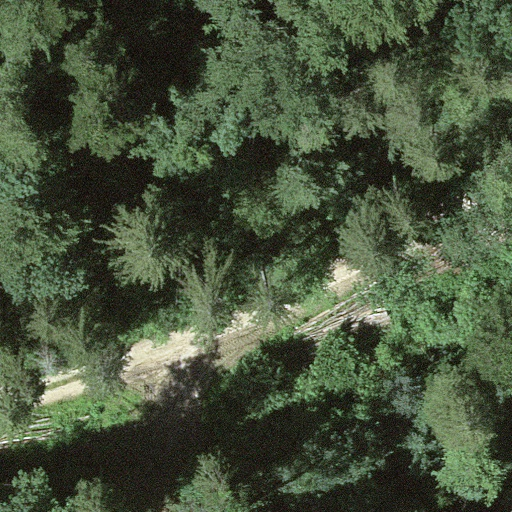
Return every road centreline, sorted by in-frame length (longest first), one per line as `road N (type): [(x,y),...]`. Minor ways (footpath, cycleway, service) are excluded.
road 1 (track): [(0,400),(143,364),(310,294),(511,173)]
road 2 (track): [(173,352),(168,409),(141,511)]
